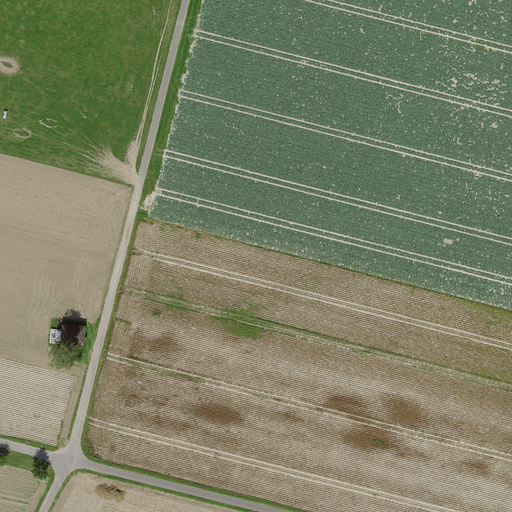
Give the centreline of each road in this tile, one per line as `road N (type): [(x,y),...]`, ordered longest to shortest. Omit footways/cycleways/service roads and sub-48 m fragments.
road 1 (unclassified): [(186,0),(69,462)]
road 2 (unclassified): [(268,511),(69,462)]
